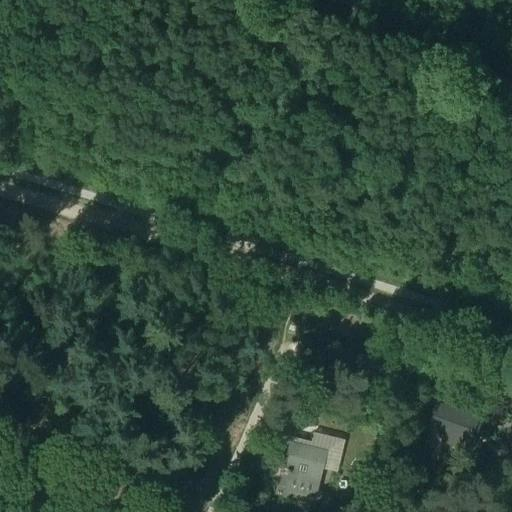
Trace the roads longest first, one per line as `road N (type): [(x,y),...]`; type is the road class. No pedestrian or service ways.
road 1 (track): [(511,347),(0,189)]
road 2 (track): [(321,0),(511,69)]
